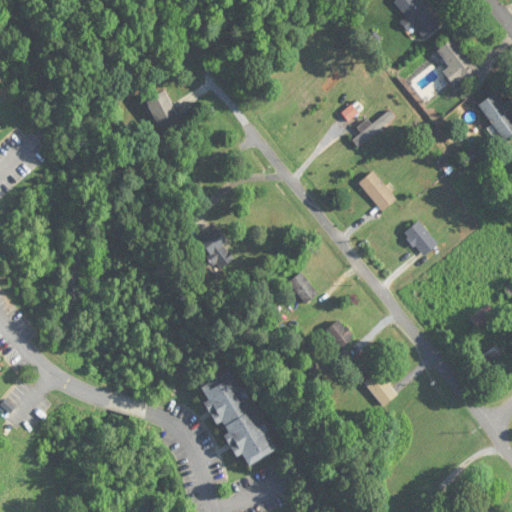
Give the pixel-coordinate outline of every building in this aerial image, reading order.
[(439,26),(422,0),(419,0),(418,1),(416,0),(396,0),(394,2),(411,28),(414,26),(422,38),(439,26)] [(478,73),(457,38),(437,50),(448,69),(443,72),(453,88),(478,73)] [(146,101),(158,124),(176,115),(164,91),(146,101)] [(479,106),(505,141),(511,135),(511,117),(495,94),(479,106)] [(359,184),(382,212),(397,200),(374,172),(359,184)] [(404,234),(424,257),(439,245),(419,221),(404,234)] [(224,245),(228,242),(215,228),(198,244),(222,270),(235,257),(224,245)] [(305,304),(318,295),(302,274),(289,283),(305,304)] [(477,328),(496,316),(489,306),(470,318),(477,328)] [(326,331),(341,350),(355,338),(339,320),(326,331)] [(504,358),(497,346),(478,359),(485,370),(504,358)] [(201,388),(209,402),(206,403),(237,458),(242,455),(248,467),(276,452),(231,371),(201,388)] [(399,395),(380,371),(364,383),(383,407),(399,395)] [(493,511),(483,501),(472,511),(493,511)]
